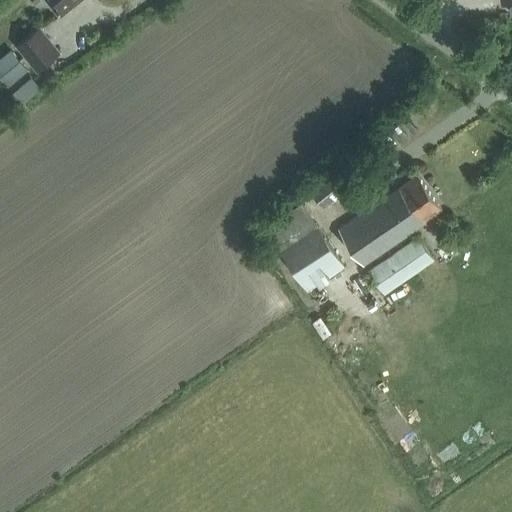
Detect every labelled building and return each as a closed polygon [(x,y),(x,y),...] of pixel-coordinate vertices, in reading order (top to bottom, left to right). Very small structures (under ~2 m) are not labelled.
[(49,0),(61,14),(78,0),(49,0)] [(39,25),(16,44),(37,70),(61,51),(39,25)] [(11,48),(0,57),(0,75),(8,85),(28,69),(11,48)] [(325,207),(347,189),(334,173),(312,190),(325,207)] [(364,263),(425,221),(428,225),(440,217),(436,213),(443,208),(419,173),(340,228),(364,263)] [(346,265),(340,257),(303,201),(265,226),(308,291),(346,265)] [(418,235),(386,257),(368,270),(385,293),(434,259),(418,235)]
